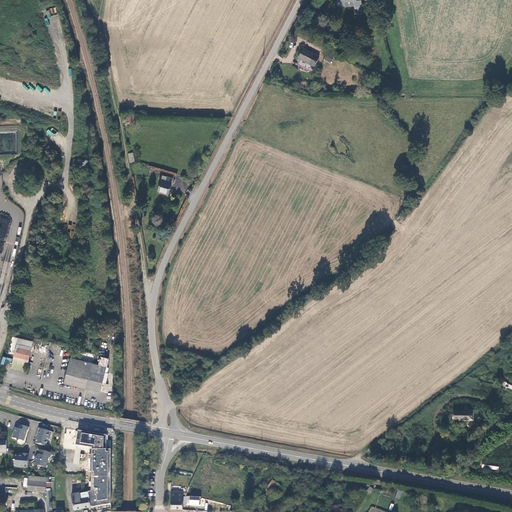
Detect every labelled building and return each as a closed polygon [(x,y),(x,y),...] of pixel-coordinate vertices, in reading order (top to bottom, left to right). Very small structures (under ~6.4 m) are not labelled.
[(352,0),(342,0),(344,7),(353,6),(353,9),(361,9),(359,0),(352,0)] [(320,57),(303,48),(298,58),(314,67),(320,57)] [(325,60),(326,60),(331,64),(335,57),(328,53),(325,60)] [(173,178),(162,175),(158,190),(162,191),(162,192),(168,194),(173,178)] [(33,341),(18,338),(11,368),(24,371),(26,363),(28,363),(33,341)] [(64,383),(100,392),(106,367),(70,358),(64,383)] [(465,411),(454,411),(454,418),(464,418),(464,420),(474,420),(474,409),(465,409),(465,411)] [(29,427),(19,424),(17,430),(15,430),(13,436),(15,437),(15,439),(22,440),(22,439),(24,439),(27,431),(28,430),(29,427)] [(52,432),(38,428),(36,435),(38,436),(37,439),(37,438),(35,443),(46,446),(48,439),(50,440),(52,432)] [(88,492),(90,507),(110,504),(110,449),(106,449),(107,435),(81,431),(78,447),(90,449),(90,472),(91,491),(88,492)] [(50,458),(51,453),(39,450),(38,456),(36,457),(35,460),(39,467),(40,468),(41,467),(46,468),(49,458),(50,458)] [(27,468),(29,454),(22,454),(20,456),(13,455),(13,460),(14,460),(14,464),(16,467),(27,468)] [(50,483),(50,478),(40,477),(35,477),(35,492),(45,493),(45,483),(50,483)] [(278,485),(273,481),(266,489),(272,493),(278,485)] [(90,507),(88,492),(79,493),(82,509),(91,508),(90,507)] [(171,492),(171,510),(177,510),(182,510),(182,503),(183,500),(183,496),(183,493),(171,492)] [(74,511),(82,509),(79,493),(71,495),(74,511)] [(201,501),(201,498),(201,497),(185,497),(183,496),(183,500),(182,503),(186,503),(186,500),(190,500),(189,504),(200,505),(201,501)]
